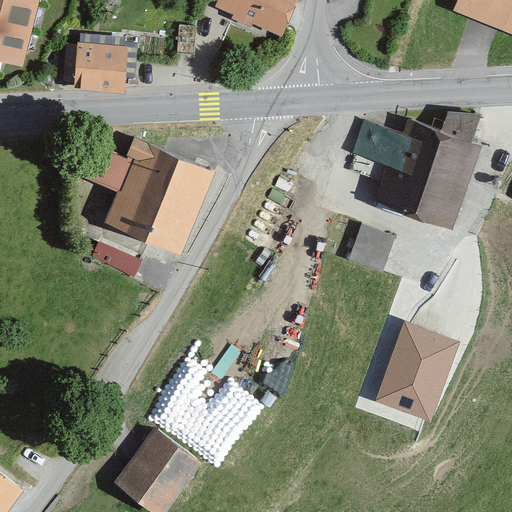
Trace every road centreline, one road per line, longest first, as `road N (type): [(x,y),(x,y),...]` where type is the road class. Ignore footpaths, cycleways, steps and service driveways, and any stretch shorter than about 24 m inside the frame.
road 1 (residential): [(258,102),(242,171),(93,427),(27,511)]
road 2 (tertiary): [(258,102),(0,112)]
road 3 (tertiary): [(511,88),(321,99)]
